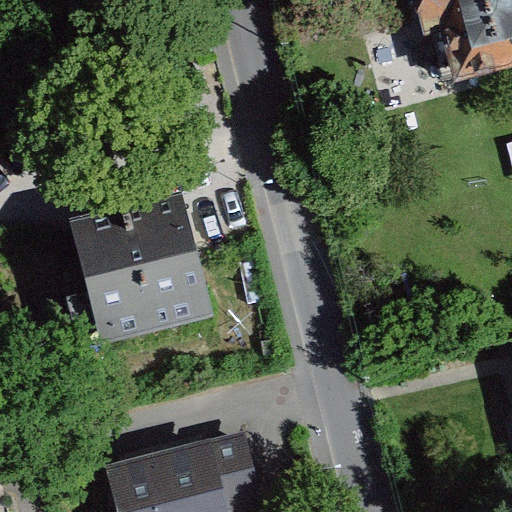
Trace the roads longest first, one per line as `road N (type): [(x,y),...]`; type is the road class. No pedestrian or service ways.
road 1 (residential): [(247,0),(377,511)]
road 2 (unknown): [(344,382),(0,464)]
